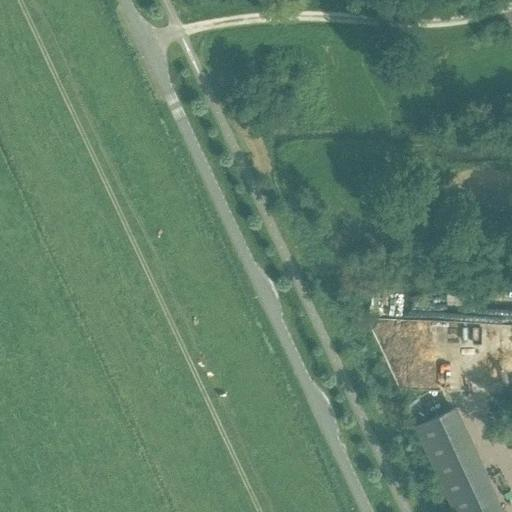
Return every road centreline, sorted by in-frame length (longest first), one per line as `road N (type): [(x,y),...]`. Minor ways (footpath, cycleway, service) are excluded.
road 1 (unclassified): [(364,511),(123,0)]
road 2 (track): [(19,0),(258,511)]
